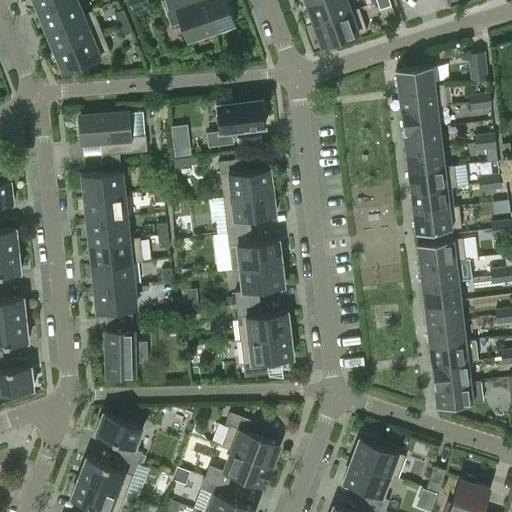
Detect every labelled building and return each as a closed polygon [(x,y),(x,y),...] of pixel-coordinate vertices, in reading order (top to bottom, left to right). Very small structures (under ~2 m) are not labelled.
[(82,13),(76,0),(56,0),(38,7),(47,29),(93,10),(93,9),(82,13)] [(225,0),(165,0),(168,9),(166,10),(171,24),(180,21),(187,41),(234,25),(225,0)] [(310,0),(307,1),(315,23),(359,7),(358,7),(349,10),(345,0),(310,0)] [(388,0),(379,0),(376,1),(379,8),(390,5),(388,0)] [(359,7),(315,23),(322,45),(367,30),(359,7)] [(114,13),(118,24),(128,20),(123,9),(114,13)] [(101,31),(93,10),(47,29),(55,50),(101,31)] [(128,20),(118,24),(123,35),(132,31),(128,20)] [(101,31),(55,50),(64,72),(99,57),(110,53),(101,31)] [(487,78),(484,50),(468,52),(471,80),(487,78)] [(395,68),(398,89),(444,83),(443,83),(434,84),(431,63),(395,68)] [(444,83),(398,89),(400,109),(446,104),(444,83)] [(479,92),(480,106),(490,105),(489,91),(479,92)] [(470,108),(480,106),(479,92),(468,94),(470,108)] [(232,141),(231,129),(265,125),(261,97),(216,103),(219,130),(207,132),(209,144),(232,141)] [(156,117),(168,116),(167,103),(155,104),(156,117)] [(446,104),(400,109),(403,130),(439,125),(437,105),(446,104)] [(78,122),(79,134),(82,134),(82,142),(100,140),(101,153),(147,149),(145,134),(129,135),(128,111),(80,115),(81,122),(78,122)] [(187,152),(186,122),(170,123),(172,152),(187,152)] [(439,125),(403,130),(405,150),(441,145),(439,125)] [(494,132),(484,133),(485,147),(496,146),(494,132)] [(475,148),(485,147),(484,133),(474,134),(475,148)] [(441,145),(405,150),(408,170),(453,165),(453,164),(444,165),(441,145)] [(222,196),(273,190),(270,166),(243,170),(242,157),(218,160),(222,196)] [(453,165),(408,170),(410,190),(456,185),(453,165)] [(85,197),(123,193),(120,169),(83,173),(85,197)] [(489,173),(490,187),(501,186),(499,172),(489,173)] [(480,189),(490,187),(489,173),(479,175),(480,189)] [(152,177),(153,189),(163,188),(162,176),(152,177)] [(0,179),(0,203),(13,202),(11,179),(0,179)] [(456,185),(410,190),(413,211),(458,205),(458,204),(454,205),(451,186),(456,185)] [(163,188),(153,189),(154,201),(164,200),(163,188)] [(222,196),(227,232),(251,229),(249,217),(275,213),(273,190),(222,196)] [(85,197),(88,219),(125,215),(123,193),(85,197)] [(458,205),(413,211),(415,232),(461,226),(458,205)] [(88,219),(90,242),(128,238),(128,237),(125,215),(88,219)] [(500,219),(502,233),(511,232),(511,230),(510,218),(500,219)] [(492,235),(502,233),(500,219),(490,220),(492,235)] [(157,223),(158,235),(168,234),(166,222),(157,223)] [(0,250),(18,249),(16,226),(0,228),(0,250)] [(227,232),(231,267),(281,261),(278,238),(252,241),(251,229),(227,232)] [(168,234),(158,235),(159,247),(169,246),(168,234)] [(90,242),(93,265),(130,261),(142,260),(140,236),(128,237),(128,238),(90,242)] [(417,242),(419,263),(465,257),(462,236),(417,242)] [(18,249),(0,250),(0,273),(20,271),(18,249)] [(465,257),(419,263),(422,283),(463,278),(460,258),(465,258),(465,257)] [(93,265),(95,287),(133,283),(130,261),(93,265)] [(234,291),(236,303),(259,300),(258,288),(284,285),(281,261),(231,267),(231,269),(239,268),(242,290),(234,291)] [(500,266),(502,280),(511,279),(510,265),(500,266)] [(492,282),(502,280),(500,266),(490,268),(492,282)] [(163,280),(173,279),(171,267),(161,268),(163,280)] [(422,283),(424,303),(460,299),(458,279),(463,279),(463,278),(422,283)] [(135,307),(133,283),(95,287),(97,311),(135,307)] [(172,308),(182,307),(181,295),(171,296),(172,308)] [(0,320),(25,318),(23,296),(0,297),(0,320)] [(424,303),(427,324),(463,319),(460,299),(424,303)] [(236,303),(240,339),(290,333),(287,309),(261,312),(259,300),(236,303)] [(497,322),(507,321),(505,307),(495,308),(497,322)] [(132,315),(107,315),(107,330),(106,330),(107,373),(114,373),(115,375),(126,375),(126,374),(134,374),(134,363),(146,362),(145,342),(133,343),(133,331),(132,331),(132,315)] [(25,318),(0,320),(0,355),(3,355),(2,343),(28,340),(25,318)] [(427,324),(429,344),(465,340),(463,319),(427,324)] [(293,356),(290,333),(240,339),(244,375),(268,372),(267,359),(293,356)] [(465,340),(429,344),(432,364),(468,360),(465,340)] [(502,363),(511,361),(510,347),(500,349),(502,363)] [(3,355),(0,355),(0,391),(33,388),(31,365),(4,368),(3,355)] [(468,360),(432,364),(434,384),(470,380),(468,360)] [(473,401),(470,380),(434,384),(437,405),(473,401)] [(232,449),(271,463),(279,442),(247,430),(252,419),(229,410),(225,422),(229,424),(221,445),(232,449)] [(115,453),(137,462),(142,450),(134,447),(143,426),(103,411),(95,432),(119,442),(115,453)] [(350,458),(398,476),(406,454),(374,442),(376,437),(364,432),(362,437),(359,436),(350,458)] [(209,463),(205,475),(227,484),(231,472),(263,484),(271,463),(232,449),(224,469),(209,463)] [(86,455),(78,476),(125,494),(137,462),(115,453),(111,465),(86,455)] [(367,490),(362,501),(385,510),(389,498),(382,495),(390,474),(397,477),(398,476),(350,458),(342,480),(367,490)] [(446,468),(433,464),(426,487),(438,491),(446,468)] [(492,511),(482,509),(489,485),(476,481),(477,476),(463,472),(462,477),(459,476),(452,502),(447,501),(443,511),(492,511)] [(211,491),(203,511),(205,511),(252,511),(254,507),(223,495),(227,484),(205,475),(200,487),(211,491)] [(95,507),(92,511),(118,511),(125,494),(78,476),(70,497),(95,507)] [(355,511),(333,503),(329,511),(383,511),(385,510),(362,501),(358,511),(355,511)]
